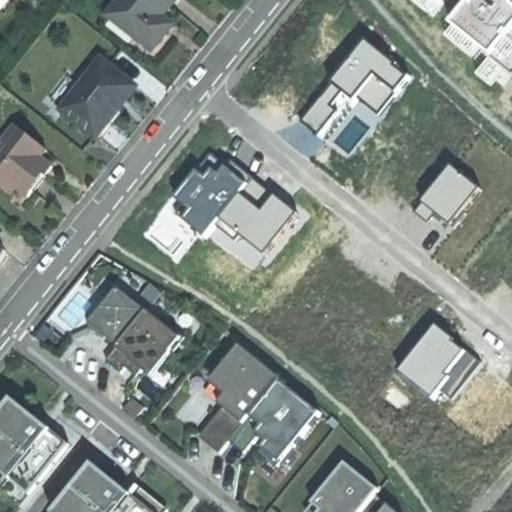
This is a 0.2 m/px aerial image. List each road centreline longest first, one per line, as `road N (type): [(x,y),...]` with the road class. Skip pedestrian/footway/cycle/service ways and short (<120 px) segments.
road 1 (residential): [(266,0),(4,328)]
road 2 (unknown): [(511,341),(197,86)]
road 3 (residential): [(231,511),(4,328)]
